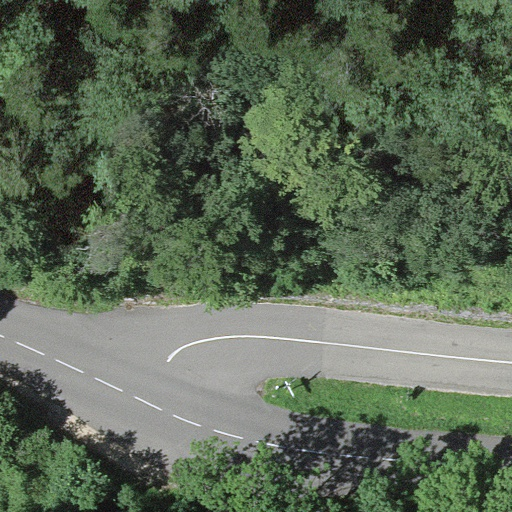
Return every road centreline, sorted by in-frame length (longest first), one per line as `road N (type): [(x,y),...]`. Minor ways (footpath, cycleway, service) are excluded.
road 1 (tertiary): [(511,359),(224,336),(168,356),(126,388)]
road 2 (secondary): [(511,469),(285,445),(185,417),(126,388)]
road 3 (secondary): [(126,388),(0,329)]
